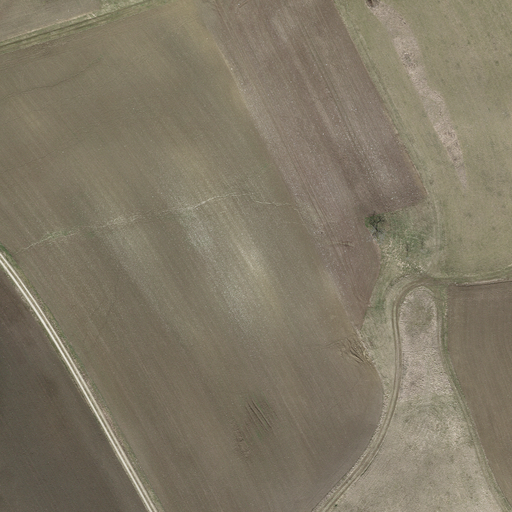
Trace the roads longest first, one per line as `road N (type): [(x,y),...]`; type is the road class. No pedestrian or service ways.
road 1 (track): [(323,511),(383,437),(400,385),(399,296),(411,283),(429,283),(442,299),(443,357),(509,511)]
road 2 (track): [(0,261),(38,311),(152,511)]
